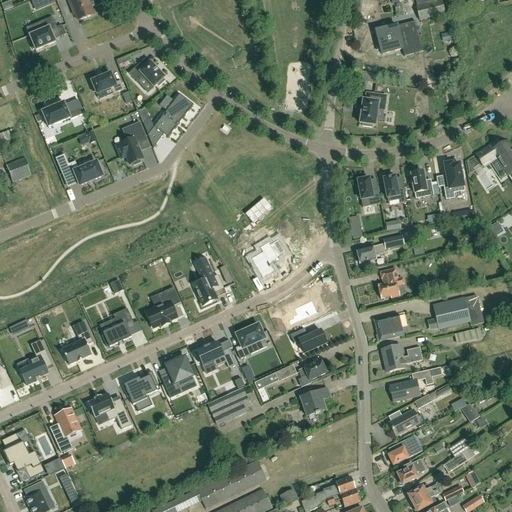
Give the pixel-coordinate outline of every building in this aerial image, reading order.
[(72,0),(69,1),(72,10),(74,9),(76,15),(79,21),(94,15),(91,7),(94,6),(95,7),(106,3),(105,0),(93,0),(92,1),(93,2),(90,3),(88,0),(72,0)] [(416,7),(419,21),(445,15),(442,0),(416,7)] [(32,41),(29,42),(33,50),(35,49),(35,50),(36,51),(37,51),(43,48),(48,46),(55,43),(56,43),(55,42),(54,40),(51,31),(57,29),(57,28),(52,17),(41,22),(44,30),(30,36),(29,36),(30,37),(32,41)] [(386,29),(376,31),(378,42),(380,42),(382,47),(380,47),(382,55),(402,50),(402,49),(414,46),(408,24),(392,28),(391,23),(385,24),(386,29)] [(452,33),(446,35),(447,42),(454,40),(452,33)] [(130,61),(128,56),(116,61),(118,66),(130,61)] [(139,65),(129,74),(137,83),(143,77),(153,88),(154,89),(155,88),(154,88),(157,85),(159,87),(165,81),(163,80),(164,79),(165,78),(164,77),(164,78),(159,72),(156,69),(151,63),(150,62),(150,63),(149,64),(143,69),(139,65)] [(370,73),(368,83),(375,84),(377,74),(370,73)] [(92,84),(90,84),(94,93),(96,92),(97,95),(111,89),(113,94),(124,90),(120,81),(115,84),(111,74),(104,77),(104,76),(98,79),(91,82),(92,84)] [(128,93),(122,95),(126,104),(132,102),(128,93)] [(386,97),(373,95),(366,94),(365,100),(363,100),(359,124),(362,124),(362,127),(372,128),(372,126),(375,126),(378,110),(384,110),(386,97)] [(163,116),(148,136),(153,149),(164,135),(168,138),(177,127),(176,126),(178,123),(179,124),(193,106),(180,95),(174,102),(167,112),(165,114),(166,115),(165,117),(163,116)] [(64,103),(42,112),(48,128),(70,119),(70,120),(82,115),(80,110),(69,114),(64,103)] [(147,120),(143,125),(148,129),(152,124),(147,120)] [(127,142),(116,147),(121,160),(126,157),(130,165),(133,164),(134,166),(141,163),(140,161),(143,160),(140,153),(136,143),(146,138),(140,123),(122,130),(127,142)] [(6,143),(18,138),(14,130),(0,136),(0,147),(3,154),(9,151),(6,143)] [(92,134),(86,136),(89,142),(90,144),(95,142),(92,134)] [(476,155),(483,166),(496,158),(497,160),(508,176),(510,175),(511,177),(511,150),(507,143),(499,148),(495,142),(476,155)] [(64,155),(55,159),(63,177),(74,173),(79,184),(80,186),(103,177),(101,172),(102,172),(99,164),(97,165),(97,163),(78,170),(75,162),(68,165),(64,155)] [(25,158),(6,165),(13,183),(32,175),(25,158)] [(448,186),(444,186),(446,200),(454,199),(453,193),(464,191),(462,180),(464,179),(463,171),(461,172),(459,164),(452,166),(452,163),(444,165),(448,186)] [(425,185),(424,182),(423,172),(419,173),(419,172),(411,173),(412,181),(410,182),(412,189),(414,188),(416,200),(434,196),(431,184),(425,185)] [(384,179),(383,179),(388,202),(399,200),(400,204),(407,203),(404,188),(397,190),(395,179),(395,177),(391,178),(391,176),(384,177),(384,179)] [(358,181),(363,208),(381,205),(378,190),(372,191),(370,181),(369,179),(365,179),(365,178),(358,179),(358,181)] [(262,193),(260,188),(250,192),(252,197),(262,193)] [(264,199),(245,215),(253,224),(272,208),(264,199)] [(441,215),(434,216),(435,223),(443,222),(441,215)] [(358,217),(349,219),(353,239),(362,237),(358,217)] [(498,223),(490,227),(496,236),(503,231),(498,223)] [(384,244),(372,247),(371,246),(355,250),(358,263),(375,259),(374,257),(386,254),(385,252),(393,248),(404,246),(402,236),(387,239),(388,245),(384,246),(384,244)] [(251,260),(262,279),(274,272),(270,265),(278,259),(277,258),(285,253),(278,241),(270,245),(269,243),(259,248),(262,253),(251,260)] [(203,282),(194,286),(203,306),(217,300),(214,294),(224,289),(218,276),(213,278),(208,265),(197,269),(203,282)] [(377,285),(376,285),(379,299),(380,298),(389,296),(390,298),(399,296),(396,286),(403,284),(401,277),(397,278),(394,268),(379,272),(380,279),(383,278),(384,283),(377,285)] [(119,281),(110,285),(116,299),(125,295),(119,281)] [(164,305),(146,313),(153,329),(176,318),(171,307),(180,302),(174,288),(159,295),(164,305)] [(471,326),(483,323),(477,295),(433,305),(439,329),(470,322),(471,326)] [(293,318),(288,321),(290,325),(317,313),(311,301),(294,309),(296,315),(292,317),(293,318)] [(115,319),(99,326),(103,334),(104,336),(102,337),(106,347),(109,346),(110,348),(131,339),(128,331),(135,328),(127,309),(113,316),(115,319)] [(378,342),(404,335),(398,314),(373,320),(378,342)] [(20,323),(24,330),(30,328),(26,320),(20,323)] [(244,332),(236,335),(241,346),(235,349),(240,360),(251,355),(248,348),(265,340),(259,325),(250,329),(249,329),(245,331),(244,331),(244,332)] [(305,330),(290,336),(294,344),(299,342),(305,354),(326,344),(321,331),(308,337),(305,330)] [(482,330),(461,333),(462,344),(484,341),(482,330)] [(80,342),(62,350),(69,366),(77,362),(78,363),(84,360),(84,359),(92,356),(87,346),(93,343),(88,332),(77,336),(80,342)] [(31,368),(21,373),(27,386),(36,382),(34,380),(47,374),(45,369),(52,366),(41,341),(31,345),(36,358),(28,362),(31,368)] [(197,355),(195,356),(198,363),(201,362),(203,367),(213,362),(216,368),(226,363),(228,368),(235,365),(228,350),(222,353),(218,344),(210,347),(210,346),(203,348),(204,350),(197,353),(197,355)] [(406,369),(406,365),(422,361),(419,348),(406,351),(408,356),(404,357),(401,345),(380,349),(386,374),(406,369)] [(170,373),(161,378),(170,399),(181,394),(176,384),(192,377),(192,376),(184,359),(173,364),(173,363),(173,364),(169,365),(169,366),(167,367),(170,373)] [(303,367),(304,369),(298,371),(302,379),(307,377),(309,380),(325,373),(319,360),(303,367)] [(269,400),(263,388),(278,382),(279,383),(296,374),(292,366),(254,383),(258,391),(257,391),(263,402),(269,400)] [(430,371),(417,374),(419,381),(425,379),(426,386),(433,384),(430,371)] [(125,388),(123,389),(127,398),(129,397),(133,406),(145,401),(144,398),(160,391),(153,375),(140,381),(139,379),(124,386),(125,388)] [(237,389),(244,387),(241,379),(234,382),(237,389)] [(413,381),(389,387),(393,403),(420,397),(417,381),(416,381),(413,381)] [(250,407),(242,388),(206,405),(216,427),(246,413),(244,410),(250,407)] [(323,399),(329,396),(327,388),(299,398),(306,417),(326,409),(323,399)] [(95,401),(88,404),(95,418),(106,413),(110,422),(116,419),(122,431),(132,426),(121,400),(112,404),(108,395),(101,398),(100,397),(95,399),(95,401)] [(431,403),(428,396),(414,403),(418,409),(431,403)] [(463,412),(467,417),(476,410),(471,405),(463,412)] [(59,424),(50,428),(61,454),(72,449),(70,444),(67,437),(80,431),(71,410),(55,417),(59,424)] [(396,436),(417,426),(418,428),(426,424),(421,415),(417,417),(414,411),(390,422),(396,436)] [(487,425),(483,418),(476,422),(480,429),(487,425)] [(16,435),(2,441),(7,451),(3,453),(10,467),(14,465),(18,473),(25,469),(30,479),(44,473),(35,453),(29,456),(23,443),(21,444),(16,435)] [(415,436),(400,443),(403,448),(391,454),(389,455),(394,465),(422,451),(415,436)] [(467,438),(452,448),(458,457),(462,454),(473,447),(467,438)] [(448,473),(467,461),(462,454),(458,457),(454,459),(443,466),(448,473)] [(73,464),(70,458),(70,456),(66,458),(61,460),(64,469),(73,464)] [(402,486),(418,478),(416,473),(419,472),(420,474),(426,472),(420,460),(403,468),(404,470),(396,474),(399,478),(397,479),(400,484),(401,484),(402,486)] [(60,461),(46,468),(50,476),(64,469),(60,461)] [(206,510),(267,482),(257,461),(197,490),(153,511),(152,511),(180,511),(202,501),(206,510)] [(473,471),(467,474),(474,487),(480,484),(473,471)] [(66,475),(59,478),(63,487),(70,483),(66,475)] [(326,499),(355,488),(351,477),(336,482),(336,485),(323,490),(324,492),(315,495),(316,497),(301,502),(304,511),(308,511),(317,508),(322,503),(326,499)] [(410,501),(412,504),(433,493),(439,489),(445,486),(442,481),(435,484),(436,485),(431,488),(429,489),(427,484),(406,496),(409,501),(410,501)] [(26,498),(25,498),(25,499),(31,511),(48,511),(49,511),(45,504),(52,501),(43,482),(30,488),(33,494),(27,497),(26,498)] [(464,493),(463,493),(460,487),(442,495),(446,502),(454,498),(462,494),(464,493)] [(355,488),(326,499),(329,507),(335,505),(334,502),(342,500),(345,508),(360,503),(355,488)] [(216,511),(266,511),(272,509),(263,489),(216,511)] [(293,489),(282,495),(279,497),(284,506),(298,499),(293,489)] [(418,511),(433,504),(430,500),(442,494),(439,489),(433,493),(412,504),(414,507),(413,509),(414,511),(418,511)] [(480,496),(462,507),(465,511),(469,511),(484,503),(480,496)] [(299,502),(282,511),(281,511),(296,511),(303,509),(299,502)]
